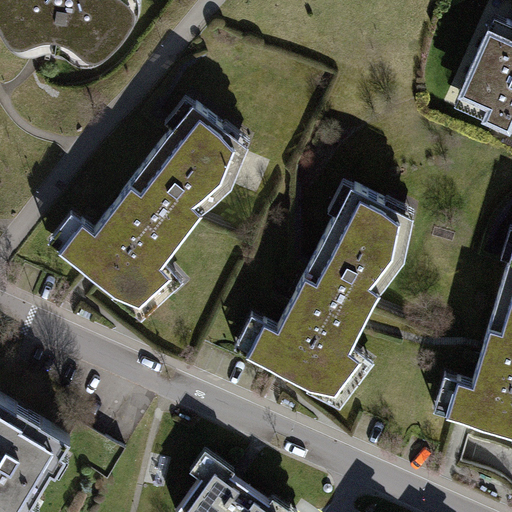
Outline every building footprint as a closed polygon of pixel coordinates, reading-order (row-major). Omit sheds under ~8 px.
[(0,0),(0,28),(3,35),(11,43),(18,47),(24,48),(33,48),(43,46),(52,45),(59,46),(66,50),(74,56),(84,59),(92,59),(102,54),(113,45),(127,29),(136,14),(139,5),(139,0),(0,0)] [(511,36),(501,33),(475,97),(505,109),(498,127),(511,133),(511,36)] [(250,143),(191,105),(97,228),(71,209),(47,240),(116,293),(144,302),(171,277),(164,264),(205,211),(233,183),(250,143)] [(411,211),(346,185),(276,327),(243,316),(227,351),(299,386),(333,392),(358,363),(346,352),(377,291),(402,259),(411,211)] [(511,232),(473,376),(438,370),(429,406),(511,433),(511,232)] [(37,511),(79,443),(0,395),(0,511),(37,511)] [(297,511),(225,460),(188,511),(297,511)]
